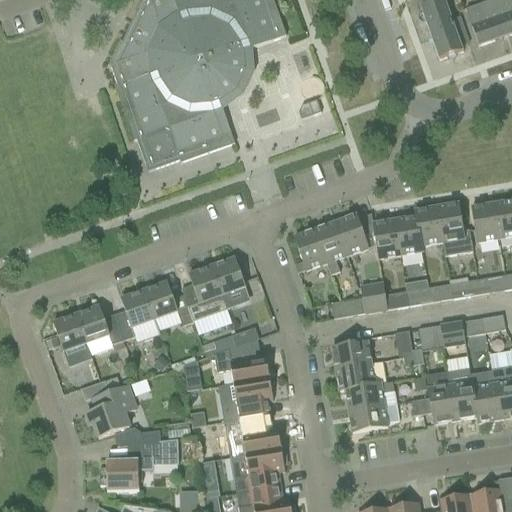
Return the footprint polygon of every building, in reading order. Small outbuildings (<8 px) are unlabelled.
[(137,144),(149,175),(180,164),(181,167),(235,148),(220,106),(236,94),(237,93),(246,76),(246,74),(244,55),(287,40),(272,0),(142,0),(134,16),(137,17),(123,45),(121,45),(110,67),(118,90),(115,91),(134,145),(137,144)] [(511,0),(500,0),(489,4),(502,39),(509,37),(510,39),(511,38),(511,0)] [(421,11),(427,29),(451,20),(444,2),(440,4),(421,11)] [(473,31),(479,50),(495,44),(495,42),(502,39),(489,4),(466,12),(473,31)] [(427,29),(433,46),(465,35),(460,20),(452,23),(451,20),(427,29)] [(433,46),(439,64),(464,55),(462,50),(469,47),(465,35),(433,46)] [(302,109),(299,116),(302,123),(314,119),(321,116),(317,104),(310,107),(302,109)] [(511,205),(493,208),(499,243),(511,241),(511,205)] [(443,246),(445,260),(473,255),(469,233),(463,234),(459,208),(437,212),(443,246)] [(475,231),(477,247),(499,243),(493,208),(472,212),(475,231)] [(416,220),(422,250),(443,246),(437,212),(415,215),(416,221),(416,220)] [(357,219),(336,227),(348,261),(377,250),(374,232),(362,234),(357,219)] [(395,224),(401,260),(423,256),(422,250),(416,220),(416,221),(395,224)] [(377,250),(379,263),(401,260),(395,224),(373,228),(374,232),(377,250)] [(327,268),(331,279),(340,275),(336,265),(348,261),(336,227),(327,230),(325,226),(317,229),(317,234),(315,234),(327,268)] [(294,241),(306,275),(327,268),(315,234),(294,241)] [(236,262),(212,271),(223,300),(227,311),(247,304),(243,292),(246,291),(236,262)] [(190,316),(194,326),(228,314),(223,300),(212,271),(189,279),(193,289),(181,292),(184,300),(190,316)] [(511,277),(501,280),(504,295),(511,293),(511,277)] [(487,282),(478,284),(480,299),(490,297),(487,282)] [(478,284),(450,288),(452,303),(480,299),(478,284)] [(363,304),(365,318),(387,314),(385,299),(383,286),(360,290),(362,302),(363,304)] [(144,295),(155,323),(178,315),(174,305),(168,287),(144,295)] [(438,290),(428,292),(431,307),(440,305),(441,305),(439,290),(438,290)] [(407,295),(409,310),(431,307),(428,292),(407,295)] [(126,315),(115,319),(124,345),(135,341),(137,346),(160,338),(155,323),(144,295),(121,303),(126,315)] [(385,299),(387,314),(397,312),(398,312),(396,297),(394,297),(385,299)] [(350,305),(341,306),(343,321),(353,320),(356,319),(354,304),(350,305)] [(331,308),(334,323),(343,321),(341,306),(331,308)] [(88,348),(92,359),(114,351),(115,354),(125,351),(123,345),(124,345),(115,319),(104,323),(100,311),(77,319),(87,348),(88,348)] [(178,315),(183,330),(194,326),(190,316),(189,311),(178,315)] [(92,363),(77,319),(53,327),(69,372),(92,363)] [(483,322),(485,337),(505,334),(503,319),(483,322)] [(483,322),(472,324),(475,339),(485,337),(483,322)] [(444,351),(465,347),(462,326),(440,329),(444,351)] [(422,353),(422,355),(444,351),(440,329),(418,333),(422,353)] [(231,340),(235,351),(245,347),(259,343),(255,331),(231,340)] [(404,362),(405,371),(415,369),(412,355),(409,335),(395,337),(399,363),(404,362)] [(57,341),(45,345),(49,354),(60,350),(57,341)] [(332,352),(336,373),(371,368),(368,346),(352,349),(332,352)] [(232,374),(234,388),(270,382),(266,360),(248,363),(245,347),(235,351),(214,359),(217,376),(232,374)] [(412,355),(415,369),(424,368),(422,355),(422,353),(412,355)] [(161,360),(153,369),(162,375),(169,366),(161,360)] [(447,374),(469,372),(467,360),(446,362),(447,374)] [(194,361),(171,369),(173,373),(196,365),(194,361)] [(336,373),(340,396),(345,395),(345,394),(375,389),(375,388),(371,368),(336,373)] [(492,375),(494,388),(500,424),(511,422),(511,369),(493,373),(492,375)] [(448,377),(456,425),(477,422),(477,421),(478,421),(473,392),(472,386),(469,372),(448,376),(448,377)] [(425,381),(414,383),(416,394),(427,393),(425,381)] [(220,406),(224,426),(257,420),(255,408),(273,405),(270,382),(234,388),(218,391),(220,406)] [(82,393),(86,404),(109,396),(105,384),(101,387),(82,393)] [(346,395),(349,415),(384,409),(382,397),(394,395),(393,386),(381,387),(375,388),(375,389),(345,394),(345,395),(346,395)] [(477,421),(477,422),(478,428),(500,424),(494,388),(473,392),(478,421),(477,421)] [(94,429),(99,443),(118,436),(129,431),(124,417),(136,413),(128,389),(109,396),(86,404),(86,405),(93,402),(97,415),(87,418),(91,430),(94,429)] [(450,389),(428,393),(430,402),(432,417),(434,429),(456,425),(450,389)] [(421,403),(423,419),(432,417),(430,402),(421,403)] [(411,405),(414,420),(423,419),(421,403),(411,405)] [(349,415),(353,438),(388,432),(388,430),(392,429),(399,425),(396,408),(384,410),(384,409),(349,415)] [(224,426),(230,462),(281,453),(278,431),(260,434),(257,420),(224,426)] [(141,437),(143,448),(161,445),(160,434),(141,437)] [(107,490),(107,496),(138,495),(138,485),(142,485),(141,474),(152,473),(152,467),(175,466),(174,444),(161,446),(161,445),(143,448),(143,464),(107,465),(107,472),(100,472),(100,490),(107,490)] [(136,459),(135,448),(120,449),(120,460),(136,459)] [(281,453),(230,462),(235,461),(237,474),(234,475),(233,476),(233,479),(236,497),(269,491),(267,479),(279,477),(285,476),(284,469),(288,469),(286,457),(282,456),(281,453)] [(210,465),(199,467),(200,480),(214,478),(212,465),(210,465)] [(215,479),(202,481),(204,494),(217,491),(215,479)] [(269,491),(236,497),(238,511),(294,511),(293,508),(291,509),(290,502),(283,503),(271,505),(269,491)] [(489,496),(470,499),(472,511),(511,511),(511,503),(502,505),(500,494),(489,496)] [(192,511),(193,505),(185,499),(177,504),(176,511),(192,511)] [(439,511),(472,511),(470,499),(451,502),(438,504),(439,511)] [(213,501),(204,503),(206,511),(207,511),(215,511),(213,501)]
